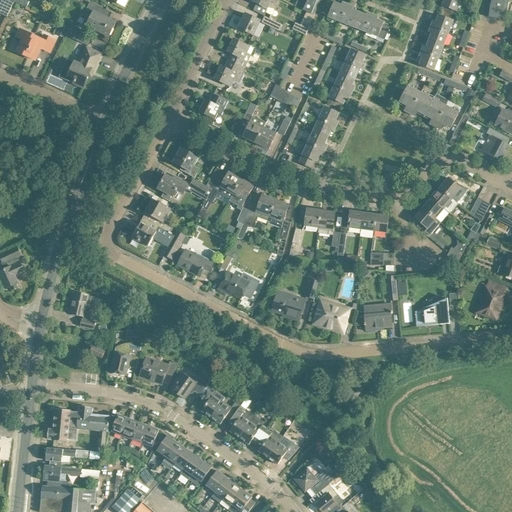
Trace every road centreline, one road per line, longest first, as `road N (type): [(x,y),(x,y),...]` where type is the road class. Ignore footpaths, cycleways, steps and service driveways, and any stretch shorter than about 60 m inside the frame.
road 1 (residential): [(108,243),(115,255),(284,348),(321,355),(511,340)]
road 2 (residential): [(507,189),(450,156),(400,202),(360,199),(252,167),(171,120)]
road 3 (residential): [(286,511),(244,465),(172,418),(132,400),(30,384)]
road 4 (secondary): [(41,326),(102,124)]
road 5 (residential): [(108,243),(110,222),(171,120)]
road 6 (secondary): [(102,124),(161,0)]
road 7 (unknown): [(357,119),(416,0)]
road 8 (residential): [(171,120),(227,0)]
